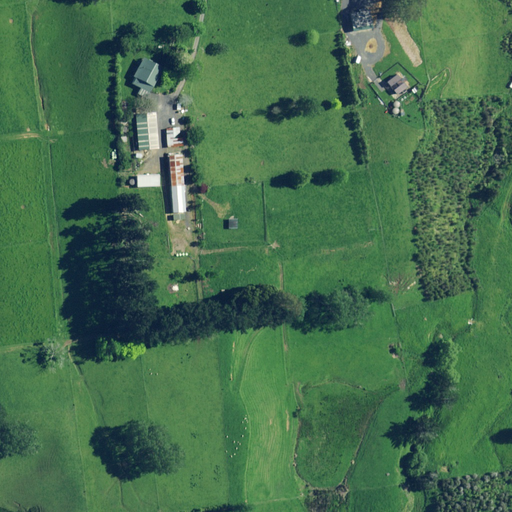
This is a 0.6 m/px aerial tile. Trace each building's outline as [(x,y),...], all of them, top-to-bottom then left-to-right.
[(160,68),(141,58),(131,77),(134,78),(131,84),(139,88),(136,94),(145,99),(160,68)] [(157,149),(154,114),(135,116),(138,150),(157,149)] [(125,126),(126,126),(126,125),(127,124),(127,123),(127,122),(126,121),(126,120),(125,120),(124,119),(123,119),(122,119),(121,120),(120,120),(120,121),(119,122),(119,123),(119,124),(120,125),(121,126),(122,127),(121,127),(121,128),(120,128),(120,129),(120,130),(120,131),(121,132),(122,133),(123,133),(124,133),(125,133),(126,133),(126,132),(127,131),(127,130),(127,129),(127,128),(126,127),(125,126)] [(182,146),(181,133),(179,133),(179,128),(165,129),(167,147),(182,146)] [(182,162),(182,153),(167,154),(172,213),(185,212),(181,163),(182,162)] [(159,186),(158,175),(136,176),(136,187),(159,186)] [(235,219),(225,219),(225,221),(217,221),(217,232),(228,232),(228,229),(258,229),(257,217),(256,217),(256,210),(250,210),(250,217),(235,217),(235,219)]
